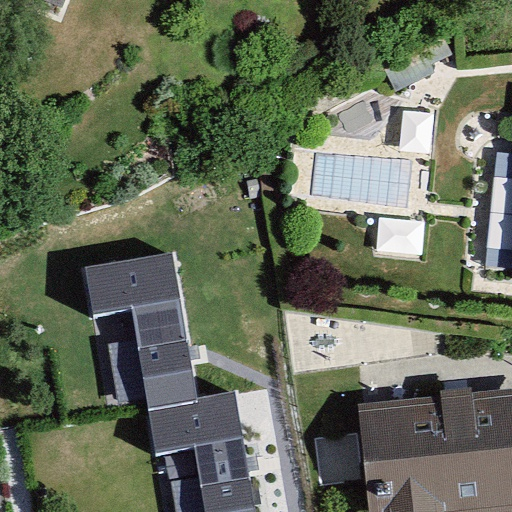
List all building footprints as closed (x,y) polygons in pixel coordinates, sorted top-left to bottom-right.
[(35,1),(66,13),(71,0),(15,0),(33,6),(35,1)] [(171,253),(86,267),(94,313),(132,307),(148,407),(196,399),(171,253)] [(115,404),(140,401),(131,317),(107,319),(115,404)] [(511,511),(511,388),(359,403),(369,511),(511,511)] [(196,399),(148,407),(156,453),(195,447),(205,511),(254,511),(235,393),(196,399)] [(175,511),(200,511),(190,449),(166,453),(175,511)]
